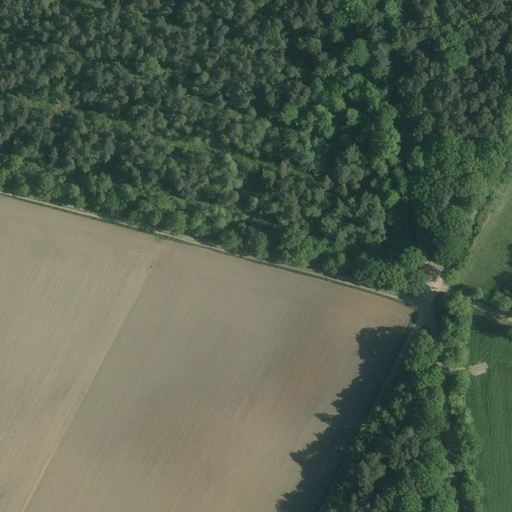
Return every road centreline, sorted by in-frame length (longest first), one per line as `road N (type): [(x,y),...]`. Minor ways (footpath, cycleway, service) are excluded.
road 1 (track): [(0,187),(429,308)]
road 2 (unclassified): [(384,0),(429,308)]
road 3 (unclassified): [(429,308),(321,511)]
road 4 (track): [(421,252),(207,197)]
road 5 (unclassified): [(429,308),(457,511)]
road 6 (track): [(511,144),(429,308)]
